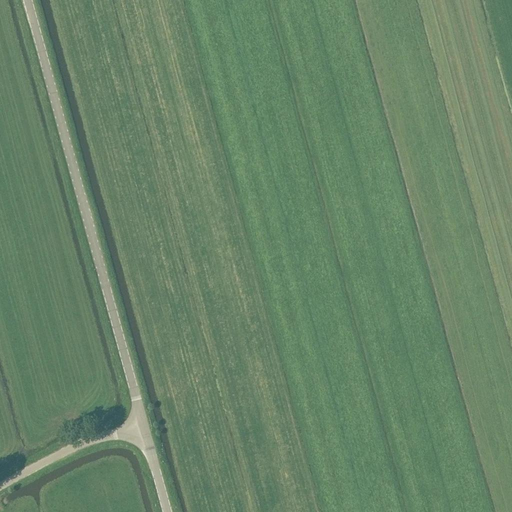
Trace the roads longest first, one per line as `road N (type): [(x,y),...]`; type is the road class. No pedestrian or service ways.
road 1 (unclassified): [(142,425),(27,0)]
road 2 (unclassified): [(0,486),(75,446),(142,425)]
